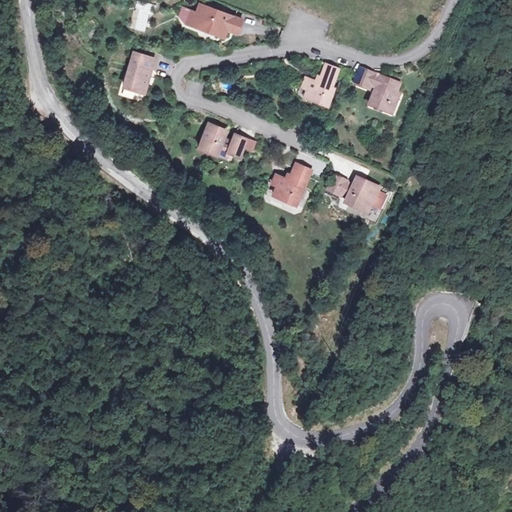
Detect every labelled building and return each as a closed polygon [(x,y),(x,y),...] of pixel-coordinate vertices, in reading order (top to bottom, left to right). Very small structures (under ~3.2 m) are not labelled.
[(239,19),(193,3),(183,29),(220,42),(223,36),(232,39),(239,19)] [(151,61),(124,53),(113,93),(140,100),(151,61)] [(331,77),(316,72),(310,88),(297,84),(288,107),(316,118),(331,77)] [(392,94),(345,77),(338,96),(357,103),(350,124),(378,134),(392,94)] [(238,146),(228,141),(225,147),(218,144),(222,135),(201,125),(185,158),(210,170),(215,160),(228,166),(238,146)] [(300,178),(283,171),(276,189),(268,185),(258,209),(282,219),(300,178)] [(372,206),(341,190),(338,196),(322,188),(315,202),(330,209),(323,222),(356,239),(372,206)] [(369,220),(377,224),(382,213),(374,209),(369,220)]
